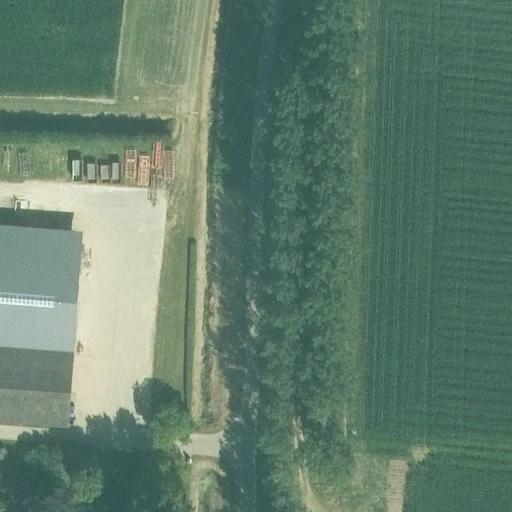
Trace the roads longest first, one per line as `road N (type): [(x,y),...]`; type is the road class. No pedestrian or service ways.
road 1 (track): [(314,511),(298,471),(292,368),(303,0)]
road 2 (unclassified): [(243,511),(261,41),(272,0)]
